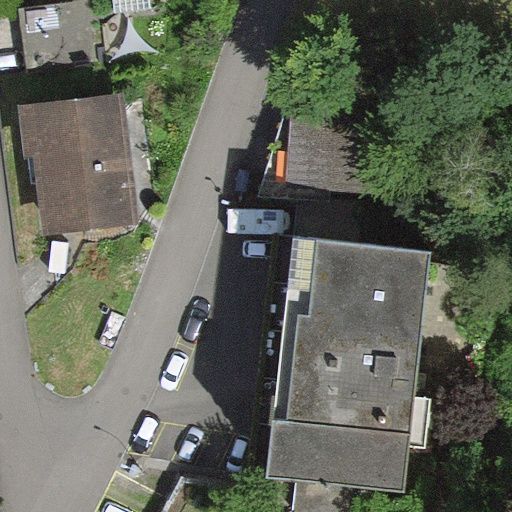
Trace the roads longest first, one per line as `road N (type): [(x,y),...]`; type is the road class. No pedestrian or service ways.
road 1 (residential): [(263,0),(81,482)]
road 2 (residential): [(0,250),(21,400),(42,463),(81,482)]
